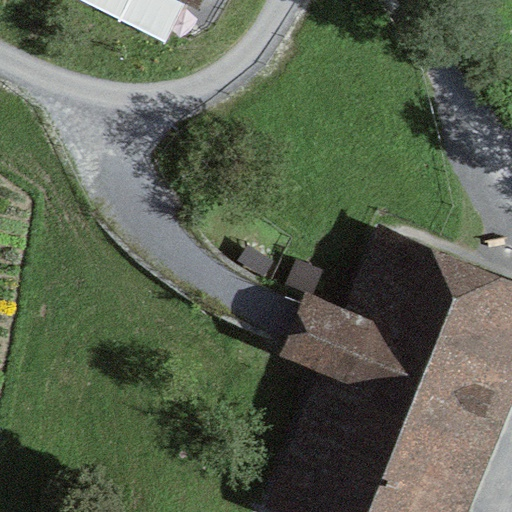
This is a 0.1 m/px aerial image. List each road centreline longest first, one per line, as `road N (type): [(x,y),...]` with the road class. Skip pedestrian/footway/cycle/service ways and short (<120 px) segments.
road 1 (track): [(298,0),(283,37),(179,101),(44,96),(0,72)]
road 2 (track): [(403,0),(511,180)]
